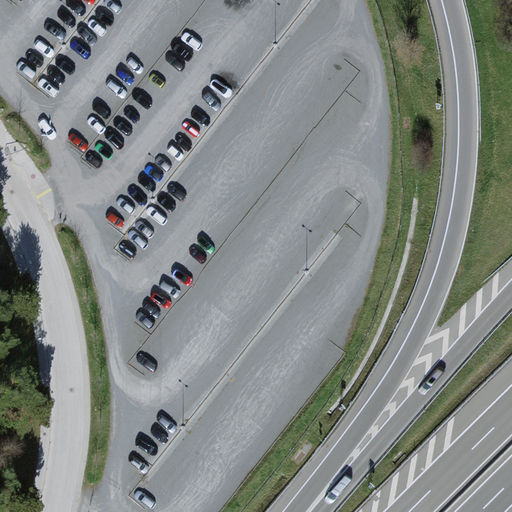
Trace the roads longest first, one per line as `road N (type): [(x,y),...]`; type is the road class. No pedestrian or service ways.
road 1 (motorway): [(449,0),(465,129),(448,253),(408,350),(304,511)]
road 2 (residential): [(0,172),(43,258),(59,319),(68,409),(54,511)]
road 3 (motorway): [(511,289),(318,511)]
road 4 (motorway): [(511,406),(405,511)]
